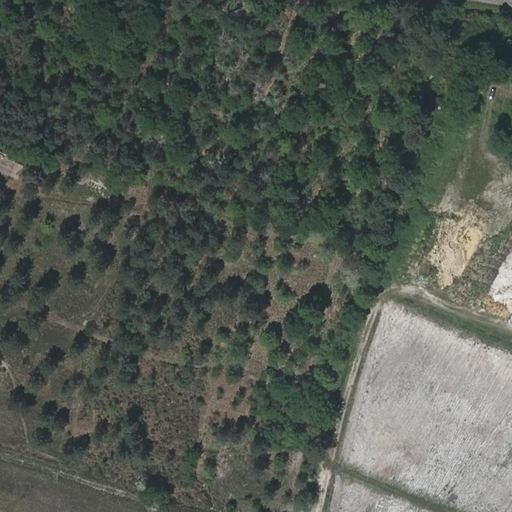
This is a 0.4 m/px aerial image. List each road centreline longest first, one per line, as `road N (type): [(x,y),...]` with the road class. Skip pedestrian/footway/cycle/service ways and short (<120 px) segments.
road 1 (track): [(317,511),(368,308),(381,290)]
road 2 (track): [(381,290),(481,148),(511,159)]
road 3 (track): [(381,290),(511,346)]
road 4 (track): [(445,511),(329,464)]
